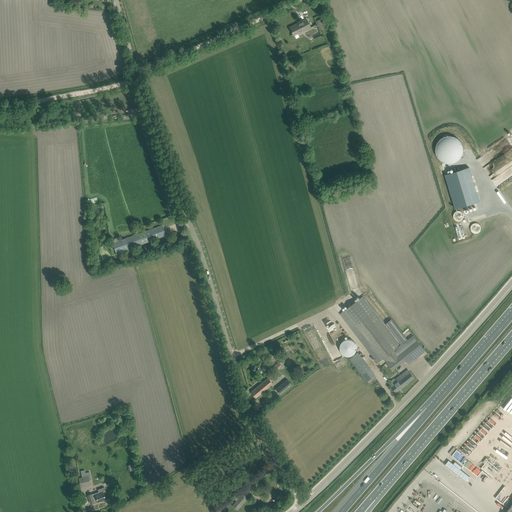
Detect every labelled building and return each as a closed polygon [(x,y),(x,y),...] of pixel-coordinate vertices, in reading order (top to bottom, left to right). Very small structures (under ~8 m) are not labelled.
[(319,31),(320,31),(325,29),(321,19),(320,15),(314,19),(319,31)] [(290,28),(292,32),(294,35),(303,30),(304,31),(311,28),(306,19),(301,22),(302,22),(295,26),(295,25),(290,28)] [(286,60),(289,73),(295,71),(292,62),(291,59),(286,60)] [(436,147),(436,149),(436,151),(436,154),(437,156),(438,158),(440,160),(441,161),(443,162),(445,163),(448,163),(450,164),(452,163),(454,163),(456,162),(458,161),(460,159),(461,157),(462,155),(463,153),(463,151),(463,149),(463,147),(462,144),(461,142),(460,141),(458,139),(456,138),(454,137),(452,136),(450,136),(447,136),(445,137),(443,138),(441,139),(439,141),(438,142),(437,145),(436,147)] [(469,167),(445,174),(455,209),(479,202),(469,167)] [(454,214),(453,216),(453,217),(454,218),(455,219),(456,220),(457,221),(458,221),(459,221),(461,221),(462,220),(463,219),(463,218),(464,217),(464,215),(463,214),(463,213),(462,212),(461,211),(459,211),(458,211),(457,211),(455,212),(454,213),(454,214)] [(471,227),(471,228),(471,229),(471,231),(472,232),(473,233),(474,233),(475,233),(477,233),(478,233),(479,232),(480,231),(481,230),(481,229),(481,227),(481,226),(480,225),(479,224),(478,223),(476,223),(475,223),(473,224),(472,224),(471,225),(471,227)] [(162,226),(157,227),(113,243),(116,253),(165,235),(162,226)] [(397,348),(401,346),(363,296),(340,314),(375,359),(374,360),(376,363),(377,363),(384,358),(385,360),(393,370),(406,360),(399,350),(397,348)] [(385,324),(402,344),(401,346),(397,348),(399,350),(406,360),(409,364),(425,351),(413,335),(407,340),(391,319),(385,324)] [(335,320),(330,322),(336,339),(343,337),(340,330),(343,328),(341,324),(337,325),(335,320)] [(339,343),(345,357),(355,353),(355,351),(358,350),(353,338),(339,343)] [(358,352),(349,359),(362,375),(366,380),(370,377),(371,378),(375,375),(370,368),(358,352)] [(275,372),(282,367),(278,362),(272,368),(275,372)] [(410,372),(407,369),(395,379),(398,382),(392,387),(393,388),(396,392),(414,378),(411,374),(410,372)] [(256,398),(260,395),(272,384),(268,378),(251,392),(256,398)] [(292,385),(287,379),(275,389),(280,395),(292,385)] [(88,476),(80,478),(82,487),(91,485),(88,476)] [(439,482),(456,495),(460,490),(455,486),(457,484),(451,480),(450,482),(443,477),(439,482)] [(90,495),(88,496),(90,502),(90,503),(94,502),(97,501),(98,502),(106,499),(104,494),(106,493),(104,487),(98,490),(98,492),(95,493),(90,495)] [(232,506),(237,510),(247,498),(242,494),(232,506)]
